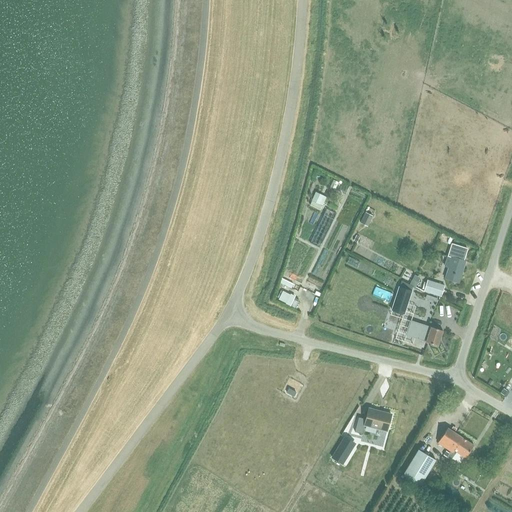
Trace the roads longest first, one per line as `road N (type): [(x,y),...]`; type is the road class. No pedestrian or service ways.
road 1 (unclassified): [(29,511),(151,267),(190,128),(205,0)]
road 2 (unclassified): [(229,315),(279,175),(304,0)]
road 3 (unclassified): [(83,511),(229,315)]
road 4 (unclassified): [(456,379),(229,315)]
road 5 (unclassified): [(456,379),(511,207)]
